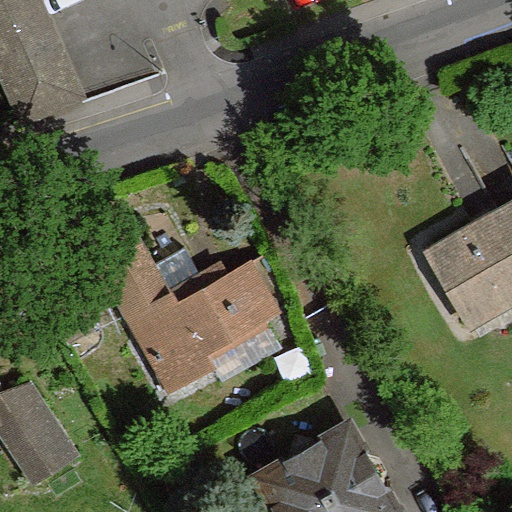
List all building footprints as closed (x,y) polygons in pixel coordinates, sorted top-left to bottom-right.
[(41,0),(0,0),(0,64),(22,112),(26,122),(84,96),(41,0)] [(511,208),(435,252),(475,321),(511,299),(511,208)] [(115,282),(134,316),(171,296),(132,228),(96,248),(115,282)] [(96,248),(66,265),(86,299),(115,282),(96,248)] [(86,299),(66,265),(35,283),(70,343),(101,325),(86,299)] [(276,314),(248,265),(210,287),(205,278),(171,296),(134,316),(175,387),(215,365),(208,352),(276,314)] [(29,384),(0,391),(0,419),(41,478),(77,455),(29,384)] [(399,511),(351,427),(265,476),(281,505),(278,511),(399,511)]
